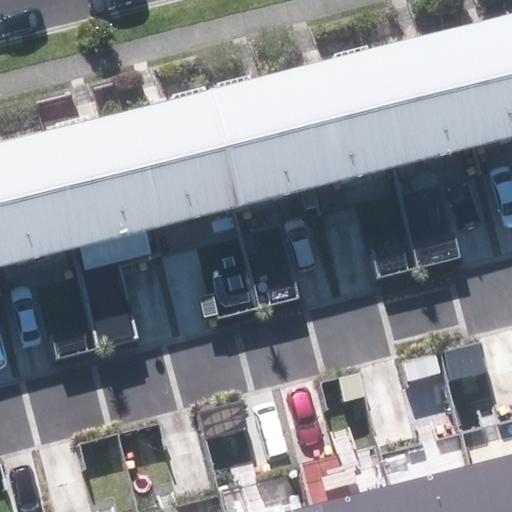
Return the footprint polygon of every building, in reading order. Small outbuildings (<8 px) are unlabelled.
[(511,10),(447,26),(476,144),(511,135),(511,10)] [(447,26),(365,47),(395,165),(476,144),(447,26)] [(365,47),(283,67),(313,185),(395,165),(365,47)] [(283,67),(202,87),(231,205),(313,185),(283,67)] [(202,87),(120,108),(150,226),(231,205),(202,87)] [(120,108),(38,128),(68,246),(150,226),(120,108)] [(38,128),(0,137),(0,262),(68,246),(38,128)] [(511,511),(511,452),(473,462),(485,511),(511,511)] [(485,511),(473,462),(392,483),(399,511),(485,511)] [(399,511),(392,483),(310,503),(312,511),(399,511)] [(312,511),(310,503),(273,511),(312,511)]
